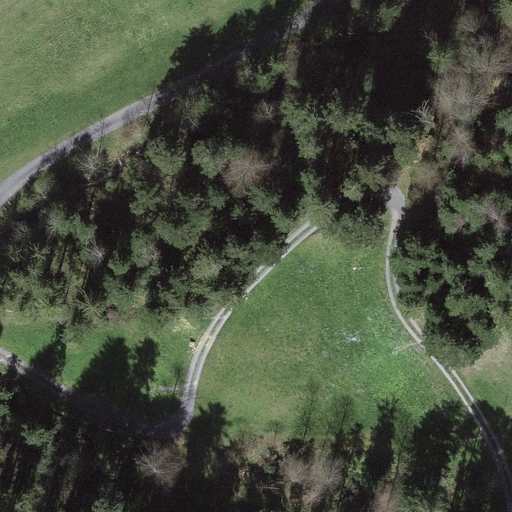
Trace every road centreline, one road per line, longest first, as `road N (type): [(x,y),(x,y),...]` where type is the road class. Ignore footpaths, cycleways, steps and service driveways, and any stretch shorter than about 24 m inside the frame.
road 1 (track): [(0,351),(120,418),(178,426),(202,348),(240,291),(340,205),(357,194),(389,192),(399,202),(395,297),(465,395),(511,500)]
road 2 (track): [(0,196),(45,161),(331,0)]
